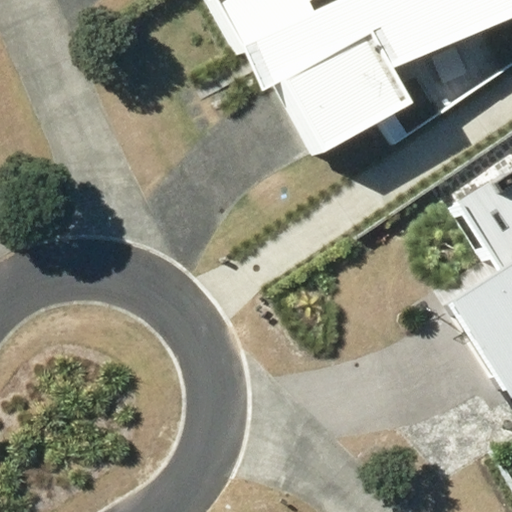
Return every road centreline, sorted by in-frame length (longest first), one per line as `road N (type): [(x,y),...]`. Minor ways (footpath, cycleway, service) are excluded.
road 1 (unknown): [(180,313),(511,86)]
road 2 (residential): [(123,272),(11,0)]
road 3 (residential): [(123,272),(180,313),(208,371),(200,452),(185,484),(158,511)]
road 4 (residential): [(0,300),(67,269),(123,272)]
